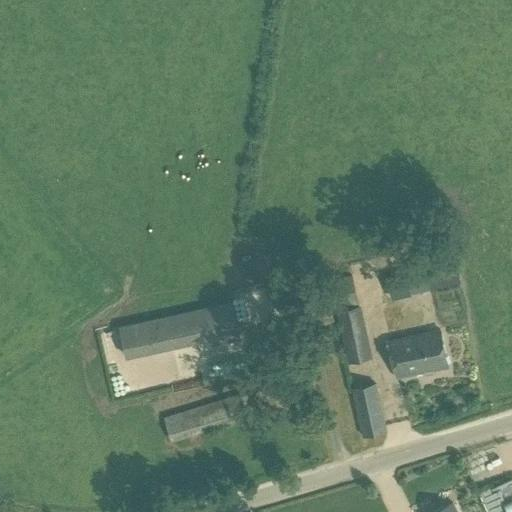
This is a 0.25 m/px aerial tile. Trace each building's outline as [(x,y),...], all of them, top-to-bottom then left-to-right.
[(414,263),(402,266),(403,275),(406,274),(411,295),(461,281),(456,262),(442,265),(440,255),(414,262),(414,263)] [(406,274),(403,275),(386,280),(391,300),(411,295),(406,274)] [(352,275),(281,290),(287,320),(358,305),(352,275)] [(230,302),(203,308),(210,338),(212,347),(239,341),(230,302)] [(359,306),(339,311),(349,358),(369,353),(359,306)] [(171,347),(165,317),(122,326),(129,357),(171,347)] [(440,331),(390,341),(398,377),(447,367),(440,331)] [(296,355),(254,364),(261,394),(303,385),(296,355)] [(376,384),(352,389),(363,436),(387,431),(376,384)] [(241,394),(164,418),(172,443),(249,420),(241,394)] [(475,488),(483,511),(505,504),(497,480),(475,488)] [(457,511),(453,503),(435,511),(457,511)]
